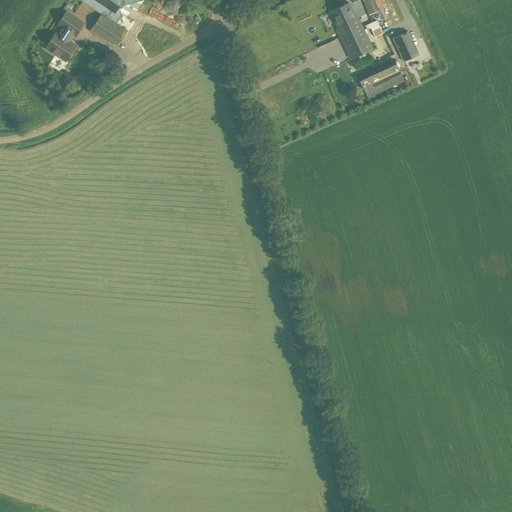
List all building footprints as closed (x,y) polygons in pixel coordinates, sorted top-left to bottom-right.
[(81,0),(102,13),(116,23),(118,19),(122,22),(133,6),(136,9),(142,0),(81,0)] [(362,0),(369,15),(378,11),(373,0),(362,0)] [(357,20),(349,3),(331,11),(342,34),(340,35),(351,58),(372,48),(358,19),(357,20)] [(76,35),(84,24),(66,12),(58,24),(62,26),(57,33),(56,32),(46,47),(66,61),(76,46),(68,41),(73,34),(76,35)] [(116,48),(127,30),(116,23),(102,13),(90,31),(116,48)] [(382,33),(376,20),(365,26),(367,30),(370,28),(375,37),(382,33)] [(418,54),(408,32),(393,38),(404,61),(418,54)] [(368,99),(404,82),(395,59),(358,76),(368,99)]
